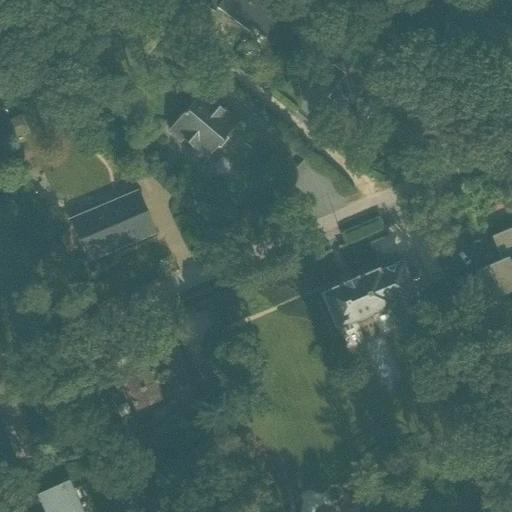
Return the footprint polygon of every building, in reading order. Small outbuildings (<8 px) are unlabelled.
[(203,0),(202,2),(263,43),(287,8),(275,0),(203,0)] [(464,50),(511,67),(511,26),(478,13),(464,50)] [(383,108),(404,78),(349,39),(331,65),(346,76),(329,100),(363,124),(377,104),(383,108)] [(214,159),(245,127),(214,96),(182,128),(214,159)] [(90,263),(160,234),(141,191),(72,220),(90,263)] [(500,285),(511,280),(511,211),(477,225),(500,285)] [(43,282),(67,271),(46,228),(23,239),(43,282)] [(347,343),(426,314),(406,260),(327,290),(347,343)] [(136,412),(166,400),(146,349),(116,361),(136,412)] [(85,511),(72,482),(36,498),(42,511),(85,511)]
